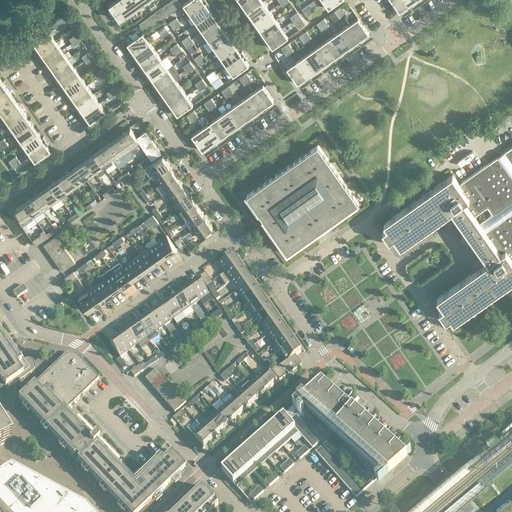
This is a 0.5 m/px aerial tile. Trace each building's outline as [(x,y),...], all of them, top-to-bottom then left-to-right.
[(147,0),(114,0),(109,4),(120,19),(147,0)] [(178,8),(172,0),(170,2),(175,10),(178,8)] [(189,0),(183,4),(189,14),(207,1),(206,0),(189,0)] [(263,1),(261,0),(246,0),(241,4),(247,13),(263,1)] [(322,0),(329,9),(340,0),(322,0)] [(410,7),(405,0),(391,0),(400,12),(405,8),(407,10),(410,7)] [(210,5),(207,1),(189,14),(196,22),(211,11),(208,6),(210,5)] [(269,10),(263,1),(247,13),(254,21),(269,10)] [(175,10),(170,2),(167,3),(173,11),(175,10)] [(173,11),(167,3),(165,5),(170,13),(173,11)] [(309,3),(301,9),(304,12),(311,7),(309,3)] [(170,13),(165,5),(162,7),(168,15),(170,13)] [(346,13),(341,6),(338,8),(343,16),(346,13)] [(168,15),(162,7),(160,9),(165,17),(168,15)] [(314,11),(311,7),(304,12),(306,16),(314,11)] [(343,16),(338,8),(334,11),(339,18),(343,16)] [(165,17),(160,9),(157,10),(163,19),(165,17)] [(163,19),(157,10),(155,12),(160,20),(163,19)] [(275,19),(269,10),(254,21),(260,30),(275,19)] [(217,20),(211,11),(196,22),(202,31),(217,20)] [(160,20),(155,12),(152,14),(158,22),(160,20)] [(300,15),(297,12),(290,17),(292,20),(300,15)] [(158,22),(152,14),(150,16),(155,24),(158,22)] [(302,19),(300,15),(292,20),(295,24),(302,19)] [(66,20),(64,16),(57,21),(59,25),(66,20)] [(155,24),(150,16),(147,18),(153,26),(155,24)] [(153,26),(147,18),(144,19),(150,27),(153,26)] [(176,18),(169,23),(171,26),(179,21),(176,18)] [(329,26),(324,18),(320,21),(325,28),(329,26)] [(369,33),(358,18),(349,24),(361,42),(365,39),(363,37),(369,33)] [(150,27),(144,19),(142,21),(148,29),(150,27)] [(282,28),(275,19),(260,30),(263,35),(262,37),(264,40),(282,28)] [(69,23),(66,20),(59,25),(62,28),(69,23)] [(224,29),(217,20),(202,31),(208,40),(224,29)] [(148,29),(142,21),(139,23),(145,31),(148,29)] [(181,25),(179,21),(171,26),(174,30),(181,25)] [(325,28),(320,21),(316,23),(322,31),(325,28)] [(49,32),(43,23),(27,34),(31,39),(29,41),(32,44),(49,32)] [(361,42),(349,24),(340,30),(351,46),(356,42),(358,44),(361,42)] [(167,29),(165,26),(157,31),(160,34),(167,29)] [(288,37),(282,28),(264,40),(267,44),(268,42),(273,48),(288,37)] [(170,33),(167,29),(160,34),(162,38),(170,33)] [(230,38),(224,29),(208,40),(214,49),(230,38)] [(351,46),(340,30),(331,37),(342,52),(351,46)] [(311,38),(306,31),(302,33),(307,41),(311,38)] [(55,41),(49,32),(32,44),(34,48),(36,46),(40,52),(55,41)] [(149,42),(143,33),(127,44),(131,49),(129,51),(132,54),(149,42)] [(307,41),(302,33),(299,36),(304,43),(307,41)] [(79,37),(76,34),(69,39),(72,42),(79,37)] [(189,35),(181,40),(184,44),(191,39),(189,35)] [(81,41),(79,37),(72,42),(74,46),(81,41)] [(342,52),(331,37),(322,43),(333,58),(342,52)] [(236,47),(230,38),(214,49),(221,58),(236,47)] [(194,42),(191,39),(184,44),(187,47),(194,42)] [(61,49),(55,41),(40,52),(46,60),(61,49)] [(155,51),(149,42),(132,54),(134,58),(136,56),(140,62),(155,51)] [(180,47),(177,43),(170,48),(172,52),(180,47)] [(293,51),(288,43),(285,46),(290,53),(293,51)] [(333,58),(322,43),(313,49),(324,65),(333,58)] [(290,53),(285,46),(281,48),(286,56),(290,53)] [(182,51),(180,47),(172,52),(175,56),(182,51)] [(240,52),(236,47),(221,58),(227,66),(244,54),(242,51),(240,52)] [(68,58),(61,49),(46,60),(52,69),(68,58)] [(324,65),(313,49),(305,55),(316,71),(324,65)] [(91,55),(89,51),(82,56),(84,60),(91,55)] [(162,60),(155,51),(140,62),(146,71),(162,60)] [(201,53),(194,58),(196,61),(204,56),(201,53)] [(247,58),(244,54),(227,66),(233,76),(249,65),(245,59),(247,58)] [(94,58),(91,55),(84,60),(87,64),(94,58)] [(316,71),(305,55),(296,62),(308,79),(312,77),(310,75),(316,71)] [(206,60),(204,56),(196,61),(199,65),(206,60)] [(74,67),(68,58),(52,69),(58,78),(74,67)] [(168,68),(162,60),(146,71),(152,79),(168,68)] [(192,65),(189,61),(182,66),(185,70),(192,65)] [(308,79),(296,62),(287,68),(288,70),(298,84),(303,80),(305,82),(308,79)] [(195,68),(192,65),(185,70),(187,73),(195,68)] [(80,76),(74,67),(58,78),(65,87),(80,76)] [(174,77),(168,68),(152,79),(158,88),(174,77)] [(104,73),(101,69),(94,74),(97,78),(104,73)] [(213,70),(206,76),(209,79),(216,74),(213,70)] [(106,76),(104,73),(97,78),(99,81),(106,76)] [(251,80),(246,73),(243,75),(248,83),(251,80)] [(219,78),(216,74),(209,79),(211,83),(219,78)] [(248,83),(243,75),(239,78),(244,85),(248,83)] [(87,85),(80,76),(65,87),(71,96),(87,85)] [(180,86),(174,77),(158,88),(165,97),(180,86)] [(205,82),(202,79),(195,84),(197,87),(205,82)] [(207,86),(205,82),(197,87),(200,91),(207,86)] [(93,94),(87,85),(71,96),(77,105),(93,94)] [(234,93),(229,85),(225,88),(230,95),(234,93)] [(263,85),(254,91),(266,109),(270,106),(268,104),(274,100),(263,85)] [(186,95),(180,86),(165,97),(168,102),(166,104),(169,107),(186,95)] [(116,90),(114,87),(107,92),(109,95),(116,90)] [(0,105),(13,97),(7,88),(0,92),(0,105)] [(230,95),(225,88),(221,90),(226,98),(230,95)] [(119,94),(116,90),(109,95),(112,99),(119,94)] [(266,109),(254,91),(245,97),(256,113),(261,109),(262,111),(266,109)] [(99,103),(93,94),(77,105),(81,110),(79,111),(81,115),(99,103)] [(193,104),(186,95),(169,107),(171,111),(173,109),(177,115),(193,104)] [(19,106),(13,97),(0,105),(0,111),(3,117),(19,106)] [(256,113),(245,97),(236,104),(247,119),(256,113)] [(216,105),(211,98),(207,100),(212,108),(216,105)] [(212,108),(207,100),(204,103),(209,110),(212,108)] [(105,112),(99,103),(81,115),(84,118),(86,117),(90,123),(105,112)] [(247,119),(236,104),(227,110),(238,125),(247,119)] [(25,115),(19,106),(3,117),(10,126),(25,115)] [(198,117),(193,110),(190,113),(195,120),(198,117)] [(238,125),(227,110),(218,116),(229,132),(238,125)] [(195,120),(190,113),(186,115),(191,122),(195,120)] [(32,124),(25,115),(10,126),(16,135),(32,124)] [(229,132),(218,116),(210,122),(220,138),(229,132)] [(220,138),(210,122),(201,129),(213,146),(217,144),(215,142),(220,138)] [(38,132),(32,124),(16,135),(22,143),(38,132)] [(121,135),(131,149),(134,153),(142,147),(140,143),(140,142),(136,137),(130,128),(121,135)] [(213,146),(201,129),(192,135),(202,151),(208,147),(209,149),(213,146)] [(145,130),(144,131),(136,137),(140,142),(140,143),(142,147),(152,160),(161,153),(145,130)] [(42,138),(38,132),(22,143),(28,152),(46,140),(43,136),(42,138)] [(131,149),(121,135),(112,141),(122,155),(131,149)] [(48,144),(46,140),(28,152),(35,161),(50,150),(47,145),(48,144)] [(122,155),(112,141),(103,147),(113,161),(122,155)] [(8,145),(6,142),(0,145),(0,148),(1,150),(8,145)] [(330,223),(334,220),(359,203),(318,145),(247,195),(287,253),(330,223)] [(511,146),(504,152),(511,163),(511,176),(498,157),(459,184),(453,174),(384,223),(387,227),(382,230),(386,236),(390,240),(394,237),(401,247),(452,211),(467,232),(465,233),(471,242),(473,241),(488,262),(437,298),(444,308),(439,311),(442,315),(446,321),(451,318),(454,322),(511,281),(511,146)] [(113,161),(103,147),(94,153),(104,167),(113,161)] [(104,167),(94,153),(86,159),(96,174),(104,167)] [(169,165),(163,155),(148,165),(155,175),(169,165)] [(16,156),(9,161),(11,164),(18,159),(16,156)] [(21,163),(18,159),(11,164),(14,168),(21,163)] [(96,174),(86,159),(77,166),(87,180),(96,174)] [(175,173),(169,165),(155,175),(161,183),(175,173)] [(87,180),(77,166),(68,172),(78,186),(87,180)] [(78,186),(68,172),(59,178),(69,192),(78,186)] [(181,182),(175,173),(161,183),(167,192),(181,182)] [(69,192),(59,178),(50,184),(60,199),(69,192)] [(188,191),(181,182),(167,192),(174,201),(188,191)] [(60,199),(50,184),(42,191),(52,205),(60,199)] [(52,205),(42,191),(33,197),(43,211),(52,205)] [(194,200),(188,191),(174,201),(180,210),(194,200)] [(43,211),(33,197),(24,203),(34,217),(43,211)] [(200,209),(194,200),(180,210),(186,219),(200,209)] [(34,217),(24,203),(15,209),(25,224),(34,217)] [(206,218),(200,209),(186,219),(192,228),(206,218)] [(213,227),(206,218),(192,228),(199,237),(213,227)] [(41,234),(32,241),(36,246),(45,239),(41,234)] [(43,244),(47,250),(60,241),(56,235),(43,244)] [(177,249),(167,235),(158,242),(168,256),(177,249)] [(180,236),(174,240),(181,250),(187,246),(180,236)] [(64,246),(60,241),(47,250),(51,255),(64,246)] [(168,256),(158,242),(149,248),(159,262),(168,256)] [(67,251),(64,246),(51,255),(55,260),(67,251)] [(159,262),(149,248),(140,254),(150,268),(159,262)] [(71,257),(67,251),(55,260),(58,266),(71,257)] [(150,268),(140,254),(131,260),(141,274),(150,268)] [(218,264),(225,273),(239,263),(232,254),(218,264)] [(75,262),(71,257),(58,266),(62,271),(75,262)] [(141,274),(131,260),(122,266),(132,281),(141,274)] [(239,263),(225,273),(220,277),(226,286),(231,282),(245,272),(239,263)] [(132,281),(122,266),(114,273),(124,287),(132,281)] [(77,277),(73,271),(64,278),(67,283),(77,277)] [(251,281),(245,272),(231,282),(237,291),(251,281)] [(124,287),(114,273),(105,279),(115,293),(124,287)] [(205,273),(200,277),(206,286),(212,282),(205,273)] [(115,293),(105,279),(96,285),(106,299),(115,293)] [(209,295),(199,280),(190,287),(200,301),(209,295)] [(257,290),(251,281),(237,291),(243,300),(257,290)] [(27,291),(23,285),(12,293),(17,298),(27,291)] [(106,299),(96,285),(87,291),(97,305),(106,299)] [(200,301),(190,287),(181,293),(191,307),(200,301)] [(264,299),(257,290),(243,300),(249,309),(264,299)] [(97,305),(87,291),(78,298),(88,312),(97,305)] [(191,307),(181,293),(172,299),(182,314),(191,307)] [(182,314),(172,299),(163,306),(173,320),(182,314)] [(270,308),(264,299),(249,309),(256,318),(270,308)] [(173,320),(163,306),(154,312),(164,326),(173,320)] [(276,316),(270,308),(256,318),(262,326),(276,316)] [(164,326),(154,312),(146,318),(156,332),(164,326)] [(282,325),(276,316),(262,326),(268,335),(282,325)] [(159,337),(156,332),(146,318),(137,324),(150,343),(159,337)] [(150,343),(137,324),(128,330),(138,345),(141,350),(150,343)] [(288,334),(282,325),(268,335),(274,344),(288,334)] [(0,389),(1,390),(6,387),(17,378),(29,370),(31,368),(31,366),(30,364),(27,363),(25,364),(21,358),(13,346),(5,335),(0,328),(0,389)] [(138,345),(128,330),(119,337),(129,351),(138,345)] [(295,343),(288,334),(274,344),(280,353),(295,343)] [(129,351),(119,337),(110,343),(120,357),(129,351)] [(301,352),(295,343),(280,353),(287,361),(287,362),(295,356),(301,352)] [(63,356),(63,357),(91,386),(99,379),(78,357),(77,357),(77,356),(76,355),(74,355),(73,354),(72,354),(71,354),(70,354),(69,354),(68,354),(66,354),(65,355),(64,355),(63,356)] [(287,362),(287,361),(272,372),(279,381),(301,365),(295,356),(287,362)] [(91,386),(63,357),(55,364),(83,394),(91,386)] [(120,357),(116,360),(122,369),(126,366),(120,357)] [(83,394),(55,364),(47,371),(75,401),(83,394)] [(139,366),(130,372),(134,377),(143,371),(139,366)] [(145,379),(149,384),(161,374),(156,369),(145,379)] [(277,383),(265,370),(257,377),(269,390),(277,383)] [(75,401),(47,371),(39,380),(67,410),(68,409),(67,409),(75,401)] [(165,379),(161,374),(149,384),(153,389),(165,379)] [(269,390),(257,377),(249,384),(260,397),(269,390)] [(169,383),(165,379),(153,389),(157,394),(169,383)] [(39,380),(14,403),(117,511),(135,511),(136,511),(140,511),(185,469),(164,447),(133,477),(117,460),(119,458),(100,439),(98,441),(95,437),(97,435),(78,415),(76,417),(68,409),(67,410),(39,380)] [(237,387),(241,391),(252,404),(260,397),(249,384),(245,380),(237,387)] [(322,382),(284,416),(299,433),(313,449),(318,444),(294,417),(296,416),(299,419),(304,414),(302,411),(310,405),(347,437),(359,424),(355,419),(358,415),(357,414),(322,382)] [(173,388),(169,383),(157,394),(161,398),(173,388)] [(177,393),(173,388),(161,398),(166,403),(177,393)] [(252,404),(241,391),(233,398),(244,411),(252,404)] [(182,398),(177,393),(166,403),(170,408),(182,398)] [(186,403),(182,398),(170,408),(174,413),(186,403)] [(244,411),(233,398),(225,406),(236,419),(244,411)] [(236,419),(225,406),(217,413),(228,426),(236,419)] [(186,416),(181,411),(173,418),(177,423),(186,416)] [(228,426),(217,413),(208,420),(220,433),(228,426)] [(404,455),(357,414),(358,415),(355,419),(359,424),(347,437),(345,439),(379,478),(375,480),(378,484),(388,476),(388,475),(407,458),(404,455)] [(299,433),(284,416),(276,423),(291,440),(299,433)] [(220,433),(208,420),(200,427),(212,440),(220,433)] [(188,430),(192,434),(203,447),(212,440),(200,427),(196,422),(188,430)] [(291,440),(276,423),(268,429),(283,447),(291,440)] [(283,447),(268,429),(261,436),(276,453),(283,447)] [(276,453),(261,436),(253,443),(268,460),(276,453)] [(329,441),(323,446),(332,455),(338,450),(329,441)] [(268,460),(253,443),(245,450),(260,467),(268,460)] [(305,446),(300,450),(305,456),(310,451),(305,446)] [(321,447),(315,452),(356,498),(361,493),(321,447)] [(260,467),(245,450),(238,456),(253,474),(260,467)] [(305,456),(300,450),(296,455),(300,460),(305,456)] [(253,474),(238,456),(230,463),(245,480),(253,474)] [(290,460),(285,464),(289,469),(294,465),(290,460)] [(245,480),(230,463),(222,470),(237,487),(245,480)] [(289,469),(285,464),(280,468),(285,473),(289,469)] [(10,467),(0,472),(0,511),(89,511),(85,507),(10,467)] [(274,473),(270,477),(274,482),(279,478),(274,473)] [(274,482),(270,477),(265,482),(269,487),(274,482)] [(202,487),(175,511),(209,511),(218,504),(202,487)] [(259,487),(254,491),(259,496),(264,492),(259,487)] [(259,496),(254,491),(250,495),(254,500),(259,496)]
